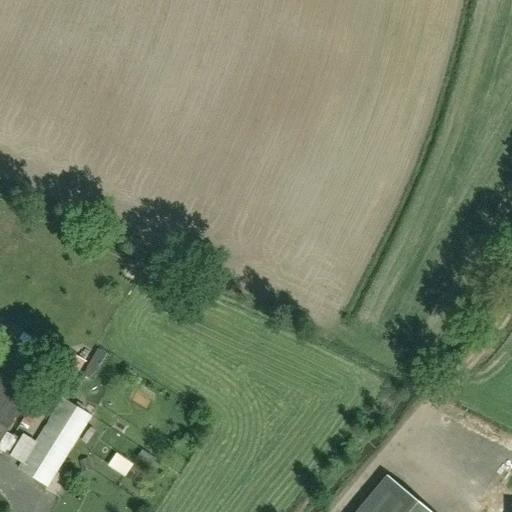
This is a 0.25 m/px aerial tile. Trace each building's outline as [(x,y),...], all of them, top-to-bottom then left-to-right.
[(108,298),(97,314),(110,323),(121,306),(108,298)] [(78,355),(68,371),(80,379),(90,362),(78,355)] [(0,444),(17,415),(18,416),(27,400),(0,383),(0,444)] [(47,487),(91,417),(63,400),(20,470),(47,487)] [(9,435),(3,453),(15,457),(21,439),(9,435)] [(386,511),(398,511),(414,496),(394,477),(369,503),(378,511),(380,511),(383,509),(386,511)]
